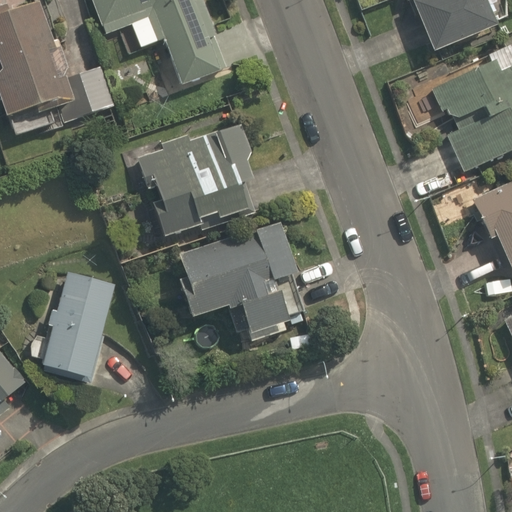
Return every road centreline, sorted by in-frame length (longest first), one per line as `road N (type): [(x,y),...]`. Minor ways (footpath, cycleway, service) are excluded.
road 1 (residential): [(424,383),(160,426),(107,443),(16,511)]
road 2 (residential): [(424,383),(272,0)]
road 3 (residential): [(450,511),(424,383)]
